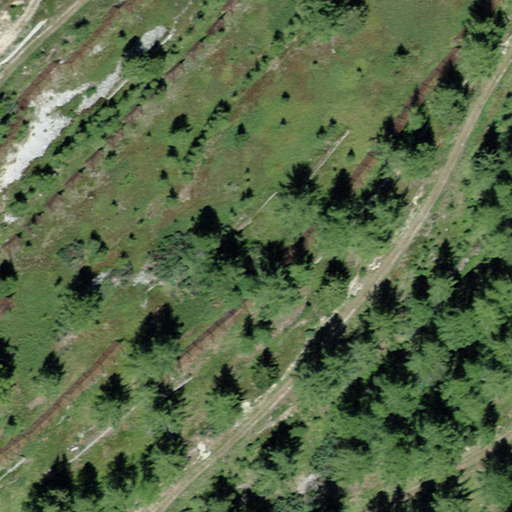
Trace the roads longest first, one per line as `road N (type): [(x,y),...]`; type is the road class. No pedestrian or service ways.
road 1 (track): [(159,511),(278,396),(380,275),(511,54)]
road 2 (track): [(511,428),(411,494),(360,511)]
